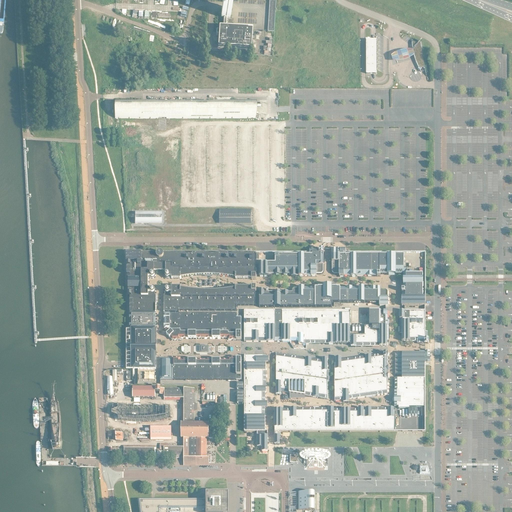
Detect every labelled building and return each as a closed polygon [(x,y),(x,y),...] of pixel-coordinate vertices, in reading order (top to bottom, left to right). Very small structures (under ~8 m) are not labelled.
[(223,15),(233,15),(233,6),(224,5),(223,15)] [(220,45),(253,47),(254,38),(254,27),(221,25),(221,29),(219,29),(218,34),(221,34),(220,45)] [(376,73),(378,73),(378,39),(376,39),(368,39),(368,73),(376,73)] [(420,69),(422,72),(424,73),(431,71),(421,40),(418,45),(413,42),(411,43),(411,45),(412,50),(413,52),(414,57),(417,63),(418,65),(420,69)] [(417,55),(415,50),(411,50),(407,50),(404,51),(401,52),(399,53),(398,54),(397,54),(395,56),(393,57),(394,62),(398,63),(400,62),(401,62),(404,62),(407,61),(409,60),(412,59),(413,58),(414,57),(417,55)] [(117,116),(258,116),(258,98),(117,97),(117,116)] [(253,206),(221,206),(221,221),(253,221),(253,206)] [(163,221),(163,210),(159,210),(137,210),(137,221),(137,222),(163,222),(163,221)] [(277,261),(261,261),(261,274),(262,274),(265,274),(266,274),(269,274),(270,274),(270,272),(277,272),(278,272),(281,272),(282,272),(285,272),(286,272),(289,272),(290,272),(293,272),(293,274),(298,274),(301,274),(302,274),(305,274),(306,274),(313,274),(314,274),(317,274),(318,274),(318,272),(322,272),(323,272),(325,270),(325,269),(325,263),(325,247),(312,247),(312,250),(312,252),(275,253),(275,256),(277,256),(277,261)] [(334,247),(334,260),(334,269),(334,270),(336,272),(337,272),(341,272),(341,274),(342,274),(345,274),(346,274),(353,274),(354,274),(357,274),(358,274),(369,274),(370,274),(374,274),(379,274),(382,274),(382,272),(390,272),(390,271),(391,271),(397,271),(397,272),(398,272),(400,272),(406,272),(409,272),(409,265),(406,265),(406,253),(348,253),(348,250),(348,248),(342,248),(342,247),(334,247)] [(128,250),(128,259),(129,259),(129,263),(129,265),(129,272),(129,276),(130,276),(130,286),(130,290),(130,294),(132,294),(132,297),(132,301),(132,303),(132,310),(158,310),(158,302),(158,293),(157,293),(157,290),(157,289),(157,288),(157,287),(157,286),(156,286),(155,285),(154,285),(153,285),(150,285),(150,276),(153,276),(154,276),(155,276),(156,276),(156,275),(157,275),(157,274),(157,273),(157,272),(157,269),(167,269),(167,272),(166,272),(166,273),(166,274),(167,274),(167,275),(168,275),(168,276),(169,276),(170,276),(171,276),(174,276),(174,277),(174,276),(182,276),(182,277),(182,276),(183,276),(183,275),(185,275),(187,275),(188,275),(189,274),(190,274),(191,274),(193,274),(195,273),(195,274),(196,274),(195,274),(198,273),(199,273),(201,273),(203,273),(204,273),(203,273),(206,273),(209,273),(211,273),(214,273),(217,273),(219,273),(222,273),(222,274),(222,273),(225,274),(227,274),(230,274),(232,275),(233,275),(235,275),(237,275),(237,276),(238,276),(238,277),(240,277),(241,277),(243,277),(244,277),(245,277),(246,277),(248,277),(248,276),(251,276),(251,277),(251,276),(253,276),(253,277),(254,277),(254,278),(258,278),(258,272),(257,272),(258,251),(258,250),(240,250),(239,250),(227,250),(225,250),(221,250),(219,250),(203,250),(201,250),(184,250),(183,250),(176,250),(164,250),(164,249),(163,249),(162,249),(161,249),(160,249),(160,250),(143,250),(128,250)] [(404,302),(404,304),(427,304),(428,304),(428,295),(425,295),(425,272),(409,272),(406,272),(406,276),(405,276),(405,277),(405,282),(405,283),(406,283),(406,287),(404,287),(404,296),(404,302)] [(262,287),(261,287),(261,293),(261,305),(334,305),(334,301),(381,301),(381,304),(390,304),(390,299),(390,295),(390,290),(390,289),(388,288),(387,287),(382,287),(382,286),(366,286),(366,285),(365,285),(362,285),(361,285),(361,286),(354,286),(354,285),(353,285),(350,285),(349,285),(349,286),(342,286),(339,286),(339,284),(334,284),(334,283),(326,283),(326,284),(320,284),(320,286),(317,285),(317,286),(306,286),(306,285),(301,285),(301,286),(297,286),(296,286),(294,288),(294,289),(294,290),(293,290),(290,290),(290,289),(289,289),(286,289),(285,289),(285,290),(282,290),(282,289),(281,289),(280,289),(278,289),(277,289),(277,290),(270,290),(270,288),(266,288),(266,287),(265,287),(262,287)] [(166,293),(166,302),(166,310),(169,310),(181,310),(181,308),(238,308),(238,303),(257,303),(257,289),(258,289),(258,284),(254,284),(254,285),(253,285),(251,285),(248,285),(246,285),(245,285),(244,285),(243,285),(241,285),(240,285),(239,285),(238,285),(238,286),(237,286),(235,287),(235,286),(235,287),(233,287),(232,287),(230,287),(227,288),(225,288),(222,288),(219,288),(219,289),(217,289),(217,288),(217,289),(214,289),(211,289),(209,289),(206,289),(203,289),(203,288),(203,289),(201,289),(201,288),(198,288),(195,288),(193,288),(193,287),(193,288),(190,287),(188,287),(187,287),(185,287),(185,286),(183,286),(182,286),(182,285),(174,285),(174,286),(171,286),(171,285),(170,285),(169,285),(168,285),(168,286),(167,286),(167,287),(166,288),(166,289),(167,289),(167,290),(167,293),(166,293)] [(247,339),(277,339),(284,339),(284,308),(246,308),(246,317),(247,317),(247,318),(246,318),(246,324),(245,324),(246,324),(246,340),(247,340),(247,339)] [(352,308),(284,308),(284,339),(289,339),(289,340),(290,340),(290,339),(292,339),(299,339),(300,339),(300,342),(307,342),(314,342),(322,342),(323,342),(325,342),(326,342),(328,342),(338,342),(340,342),(341,342),(343,342),(352,342),(353,342),(353,344),(359,344),(361,344),(362,344),(367,344),(374,344),(382,344),(386,344),(388,344),(389,344),(389,338),(391,338),(391,324),(389,324),(390,309),(371,309),(371,315),(371,324),(366,324),(366,333),(352,333),(352,308)] [(402,308),(401,332),(404,332),(404,339),(409,339),(409,340),(410,340),(410,339),(412,339),(419,339),(419,341),(427,341),(431,341),(431,337),(430,337),(430,330),(427,330),(427,329),(427,324),(428,324),(427,324),(427,319),(427,308),(402,308)] [(132,310),(132,330),(134,330),(134,363),(134,367),(157,367),(157,363),(157,350),(156,350),(156,343),(157,343),(157,310),(132,310)] [(166,311),(166,329),(168,332),(171,335),(172,335),(174,338),(182,338),(182,336),(190,336),(198,336),(214,336),(222,336),(230,336),(230,338),(243,338),(243,315),(238,315),(238,311),(166,311)] [(396,378),(396,379),(396,381),(396,383),(396,389),(396,390),(396,391),(397,405),(400,405),(400,407),(412,407),(412,405),(423,405),(423,414),(428,414),(427,414),(427,391),(427,384),(428,384),(427,384),(427,376),(427,361),(432,361),(432,356),(432,351),(432,349),(427,349),(421,349),(421,351),(419,351),(412,351),(407,351),(406,351),(404,351),(404,357),(404,359),(404,361),(404,376),(400,376),(398,376),(396,376),(396,378)] [(336,393),(336,394),(336,399),(338,399),(340,399),(341,399),(343,399),(343,398),(344,398),(352,397),(359,396),(367,395),(374,394),(379,393),(379,394),(380,393),(382,393),(389,392),(389,390),(390,390),(390,388),(389,388),(389,383),(390,383),(390,382),(389,382),(389,378),(389,377),(390,377),(390,370),(389,370),(389,368),(390,368),(390,362),(389,362),(389,360),(390,360),(390,358),(389,358),(389,357),(390,357),(390,354),(389,354),(390,354),(390,350),(386,350),(386,352),(374,353),(367,354),(359,356),(355,356),(353,356),(352,357),(344,358),(336,359),(336,369),(336,373),(336,376),(336,387),(336,393)] [(277,385),(277,386),(278,386),(278,392),(283,392),(283,390),(284,390),(292,391),(307,393),(314,395),(323,396),(325,396),(326,396),(326,397),(328,397),(329,397),(329,387),(330,387),(330,369),(329,369),(330,356),(324,356),(324,358),(320,358),(321,358),(319,357),(319,358),(317,357),(316,357),(314,357),(307,356),(299,355),(295,354),(293,353),(293,354),(292,354),(283,352),(281,352),(278,352),(278,355),(277,355),(277,357),(278,357),(278,358),(277,358),(277,360),(278,360),(278,369),(278,373),(278,377),(277,377),(277,379),(278,379),(278,385),(277,385)] [(245,414),(246,414),(246,419),(247,419),(247,420),(246,420),(246,421),(246,429),(259,429),(259,438),(258,438),(258,439),(259,439),(259,441),(258,441),(258,443),(259,443),(259,444),(261,444),(261,445),(262,445),(262,444),(264,444),(264,449),(269,449),(269,444),(270,444),(270,443),(269,443),(269,440),(270,440),(270,438),(269,438),(269,437),(270,437),(270,435),(269,435),(269,434),(271,434),(270,434),(270,429),(271,429),(267,429),(267,428),(267,427),(267,426),(267,421),(267,406),(267,398),(267,396),(267,394),(267,393),(267,392),(267,390),(268,390),(268,380),(268,369),(268,364),(268,363),(268,361),(268,360),(270,360),(270,355),(268,355),(268,353),(247,353),(246,353),(246,369),(247,369),(247,374),(246,374),(246,384),(245,384),(246,384),(246,414),(245,414)] [(162,378),(214,378),(238,378),(243,378),(243,356),(230,356),(230,358),(222,358),(222,357),(214,357),(214,358),(198,358),(198,357),(190,357),(190,358),(182,358),(182,356),(169,356),(169,357),(165,357),(165,359),(162,359),(162,378)] [(186,461),(211,461),(211,455),(208,455),(208,436),(211,436),(211,421),(196,421),(196,386),(166,386),(162,386),(135,385),(135,396),(157,396),(157,390),(162,390),(164,392),(166,392),(166,396),(186,396),(186,421),(183,421),(183,436),(186,436),(186,445),(171,445),(171,442),(162,442),(162,447),(166,447),(166,455),(186,456),(186,461)] [(61,402),(57,392),(53,402),(53,419),(56,447),(57,448),(59,448),(61,447),(63,419),(61,402)] [(383,406),(374,406),(360,406),(360,407),(355,407),(353,407),(343,407),(341,407),(340,407),(338,407),(336,407),(336,406),(328,406),(326,406),(325,406),(323,406),(313,406),(311,406),(293,406),(293,407),(290,407),(289,407),(287,407),(286,407),(280,407),(278,407),(276,407),(276,408),(276,410),(276,418),(276,420),(276,423),(276,424),(276,426),(276,427),(276,428),(276,429),(275,429),(276,429),(276,434),(275,434),(276,434),(276,435),(276,437),(276,442),(282,442),(282,440),(282,438),(282,437),(282,435),(282,434),(282,429),(285,429),(285,430),(287,430),(287,429),(291,429),(291,430),(292,430),(292,429),(293,429),(294,429),(321,429),(321,430),(322,430),(322,429),(342,429),(343,429),(351,429),(351,430),(352,430),(352,429),(381,429),(381,430),(382,430),(382,429),(397,429),(397,406),(388,406),(386,406),(385,406),(383,406)] [(173,424),(152,425),(152,436),(173,437),(173,424)] [(421,472),(432,473),(430,464),(421,464),(421,472)] [(298,490),(297,511),(316,511),(316,509),(317,509),(317,490),(298,490)] [(225,511),(229,510),(229,491),(206,491),(206,498),(141,498),(141,504),(142,511),(225,511)]
